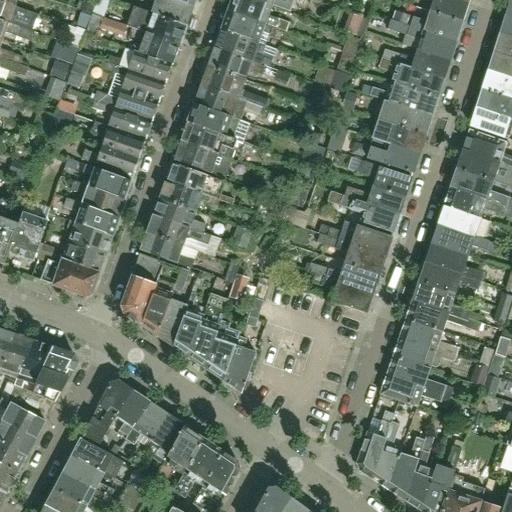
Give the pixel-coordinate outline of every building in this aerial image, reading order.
[(39,0),(0,0),(0,2),(16,8),(18,0),(23,0),(38,5),(39,0)] [(101,18),(107,0),(95,0),(93,7),(90,15),(101,18)] [(186,24),(192,9),(192,7),(171,0),(147,0),(153,2),(149,13),(186,26),(187,25),(186,24)] [(271,7),(272,6),(254,0),(230,0),(229,5),(228,4),(227,7),(228,7),(227,11),(275,28),(287,33),(289,26),(267,18),(271,7)] [(460,23),(466,4),(451,0),(422,0),(431,3),(428,13),(460,23)] [(34,22),(13,15),(16,8),(0,2),(0,21),(25,30),(30,32),(34,22)] [(80,3),(77,11),(90,15),(93,7),(80,3)] [(131,29),(179,46),(186,26),(149,13),(138,10),(131,29)] [(220,29),(219,29),(265,46),(269,35),(272,36),(275,28),(227,11),(225,16),(224,16),(223,18),(224,18),(220,29)] [(425,22),(412,18),(409,27),(455,41),(460,23),(428,13),(425,22)] [(80,14),(75,27),(85,31),(89,17),(80,14)] [(96,39),(103,19),(101,18),(90,15),(89,17),(85,31),(83,34),(96,39)] [(352,15),(347,33),(362,38),(368,20),(352,15)] [(511,17),(505,15),(499,34),(511,38),(511,17)] [(25,30),(0,21),(0,40),(4,42),(7,34),(29,42),(32,33),(30,32),(25,30)] [(448,61),(455,41),(409,27),(390,21),(387,30),(406,36),(403,47),(416,51),(448,61)] [(172,66),(179,46),(131,29),(128,39),(139,43),(135,52),(172,66)] [(265,46),(219,29),(219,30),(220,31),(216,42),(215,42),(214,44),(215,44),(214,48),(261,65),(262,65),(270,67),(276,50),(265,46)] [(83,35),(71,30),(65,45),(78,50),(83,35)] [(361,39),(348,34),(341,53),(355,58),(361,39)] [(511,38),(499,34),(493,53),(511,58),(511,38)] [(4,42),(0,40),(0,60),(27,70),(29,64),(21,62),(22,59),(1,51),(4,42)] [(76,55),(78,50),(57,43),(52,59),(72,66),(76,55)] [(261,67),(261,65),(214,48),(212,52),(211,52),(210,54),(211,55),(207,66),(206,66),(245,80),(248,70),(287,84),(290,76),(269,69),(269,68),(266,67),(265,68),(261,67)] [(172,66),(135,52),(125,49),(121,61),(109,57),(107,63),(114,66),(165,85),(172,66)] [(443,80),(448,61),(416,51),(413,59),(384,50),(381,59),(397,64),(397,65),(443,80)] [(355,58),(341,53),(335,71),(349,76),(355,58)] [(511,58),(493,53),(487,71),(511,79),(511,58)] [(72,66),(66,84),(80,89),(83,81),(85,79),(92,60),(76,55),(72,66)] [(378,68),(394,73),(390,84),(437,99),(443,80),(397,65),(397,64),(381,59),(378,68)] [(27,70),(0,60),(0,79),(4,81),(7,73),(24,79),(27,70)] [(69,66),(55,61),(49,77),(63,82),(69,66)] [(152,122),(165,85),(114,66),(112,74),(123,78),(116,99),(95,92),(92,100),(152,122)] [(202,82),(200,85),(262,108),(261,108),(265,110),(269,100),(241,90),(245,80),(206,66),(206,68),(207,68),(202,79),(201,79),(201,81),(202,82)] [(329,90),(329,91),(343,96),(349,76),(335,71),(336,72),(329,90)] [(511,79),(487,71),(481,90),(511,99),(511,79)] [(384,103),(431,118),(437,99),(390,84),(388,93),(379,91),(376,100),(384,102),(384,103)] [(262,108),(200,85),(199,90),(198,89),(197,92),(198,92),(194,104),(193,104),(231,119),(239,122),(244,110),(259,116),(261,108),(262,108)] [(363,85),(360,94),(369,97),(372,88),(363,85)] [(511,99),(481,90),(475,109),(511,120),(511,99)] [(0,91),(0,99),(13,104),(16,97),(0,91)] [(13,104),(0,99),(0,116),(8,119),(11,110),(13,104)] [(149,131),(152,122),(92,100),(89,109),(110,116),(106,127),(145,141),(149,131)] [(75,116),(77,109),(60,102),(57,110),(75,116)] [(249,125),(239,122),(231,119),(193,104),(194,104),(193,103),(192,106),(193,106),(189,117),(188,117),(187,119),(188,119),(187,122),(238,141),(242,143),(249,125)] [(425,137),(431,118),(384,103),(378,122),(425,137)] [(338,115),(337,115),(333,127),(344,130),(350,112),(340,109),(338,115)] [(511,128),(511,120),(475,109),(469,128),(508,140),(511,129),(511,128)] [(70,128),(75,116),(57,110),(54,119),(53,122),(70,128)] [(39,113),(34,128),(38,129),(49,133),(53,122),(54,119),(39,113)] [(232,160),(238,141),(187,122),(185,127),(184,127),(183,129),(185,129),(181,140),(180,140),(179,141),(232,160)] [(425,137),(378,122),(372,141),(419,155),(425,137)] [(105,138),(102,147),(139,160),(145,141),(106,127),(96,123),(92,134),(105,138)] [(326,150),(336,153),(340,155),(348,132),(344,130),(333,127),(326,150)] [(38,129),(32,147),(43,151),(49,133),(38,129)] [(511,159),(502,156),(506,145),(469,132),(462,151),(511,168),(511,159)] [(225,180),(232,160),(179,141),(179,142),(180,142),(176,153),(175,153),(174,155),(175,156),(173,161),(178,163),(225,180)] [(414,174),(419,155),(372,141),(367,160),(414,174)] [(60,158),(63,149),(50,144),(47,153),(60,158)] [(85,153),(83,162),(132,179),(139,160),(102,147),(98,158),(85,153)] [(330,172),(336,153),(326,150),(320,169),(330,172)] [(511,168),(462,151),(456,169),(494,183),(511,189),(511,168)] [(69,161),(67,166),(76,170),(78,164),(69,161)] [(405,196),(411,178),(361,161),(357,170),(376,176),(373,186),(405,196)] [(32,184),(38,167),(20,162),(15,178),(32,184)] [(205,186),(208,177),(172,164),(165,182),(218,201),(222,191),(209,186),(208,187),(205,186)] [(84,175),(92,178),(88,188),(124,201),(131,183),(87,167),(84,175)] [(511,200),(490,193),(494,183),(456,169),(449,188),(511,210),(511,200)] [(218,201),(165,182),(159,199),(195,212),(199,201),(218,208),(221,202),(218,201)] [(71,193),(85,198),(82,206),(118,219),(124,201),(88,188),(74,184),(71,193)] [(370,195),(347,187),(344,197),(399,215),(405,196),(373,186),(370,195)] [(511,210),(449,188),(443,207),(481,220),(485,210),(511,219),(511,210)] [(308,194),(296,189),(290,206),(301,210),(302,210),(308,194)] [(399,215),(344,197),(330,193),(327,202),(363,214),(361,223),(392,234),(399,215)] [(0,264),(3,266),(8,254),(17,226),(1,220),(2,216),(4,217),(10,202),(0,199),(0,264)] [(159,199),(153,217),(203,234),(206,226),(192,221),(195,212),(159,199)] [(111,237),(118,219),(82,206),(66,201),(63,209),(79,215),(75,224),(111,237)] [(490,223),(481,220),(443,207),(437,225),(484,242),(490,223)] [(17,226),(8,254),(33,263),(47,223),(21,213),(17,226)] [(203,234),(153,217),(147,234),(197,252),(215,258),(221,241),(203,234)] [(105,255),(111,237),(75,224),(75,225),(60,220),(58,226),(73,232),(69,242),(105,255)] [(391,237),(356,226),(352,236),(319,225),(317,234),(320,235),(384,257),(391,237)] [(494,246),(484,242),(437,225),(430,244),(468,257),(472,247),(491,254),(494,246)] [(245,250),(251,233),(237,228),(231,245),(245,250)] [(140,252),(190,270),(197,252),(147,234),(140,252)] [(378,276),(384,257),(320,235),(317,244),(347,254),(343,264),(378,276)] [(98,274),(105,255),(69,242),(64,254),(63,254),(61,260),(98,274)] [(54,258),(57,249),(43,244),(40,253),(54,258)] [(468,257),(430,244),(424,262),(482,283),(484,276),(464,269),(468,257)] [(61,260),(54,258),(40,253),(38,259),(47,262),(40,282),(86,298),(91,295),(98,274),(61,260)] [(140,327),(157,282),(159,275),(163,264),(139,256),(120,308),(123,315),(140,327)] [(482,283),(424,262),(418,281),(455,294),(458,285),(479,292),(482,283)] [(140,327),(157,338),(180,270),(181,268),(172,265),(171,268),(163,264),(159,275),(157,282),(140,327)] [(378,276),(343,264),(340,275),(310,265),(308,273),(313,275),(371,295),(378,276)] [(233,285),(239,268),(231,265),(225,283),(233,285)] [(173,349),(187,306),(183,305),(183,306),(178,304),(189,273),(180,270),(157,338),(173,349)] [(241,300),(248,279),(237,275),(230,296),(241,300)] [(365,314),(371,295),(313,275),(310,284),(334,291),(330,302),(365,314)] [(464,319),(467,310),(452,305),(455,294),(418,281),(411,300),(431,307),(464,319)] [(188,359),(203,317),(199,315),(198,316),(192,314),(199,296),(192,293),(189,303),(187,306),(173,349),(188,359)] [(497,310),(508,313),(511,300),(511,299),(502,297),(497,310)] [(248,318),(257,321),(263,302),(255,299),(248,318)] [(464,319),(431,307),(411,300),(405,320),(443,333),(446,322),(478,333),(481,324),(464,318),(464,319)] [(205,370),(219,329),(218,329),(208,325),(213,311),(206,309),(203,317),(188,359),(205,370)] [(506,319),(508,313),(497,310),(493,322),(504,326),(506,319)] [(221,382),(235,342),(224,338),(232,314),(224,311),(218,329),(219,329),(205,370),(221,382)] [(248,318),(245,326),(254,329),(257,321),(248,318)] [(439,342),(443,333),(405,320),(399,338),(456,358),(459,349),(439,342)] [(509,341),(509,342),(511,342),(511,332),(502,330),(502,332),(500,338),(509,341)] [(0,365),(14,336),(0,331),(0,365)] [(13,386),(32,342),(14,336),(0,365),(0,377),(1,378),(2,375),(9,377),(0,399),(1,400),(9,404),(16,388),(13,386)] [(456,358),(399,338),(392,357),(429,370),(430,367),(435,369),(436,366),(438,366),(441,358),(454,363),(456,358)] [(494,355),(504,358),(509,342),(509,341),(500,338),(499,338),(494,355)] [(239,340),(236,339),(235,342),(221,382),(241,395),(255,354),(242,349),(244,342),(239,340)] [(34,387),(50,349),(32,342),(13,386),(16,388),(21,390),(24,383),(34,387)] [(73,357),(50,349),(34,387),(31,394),(55,404),(76,364),(73,357)] [(484,349),(479,365),(488,368),(489,368),(494,352),(484,349)] [(425,382),(429,370),(392,357),(386,376),(450,398),(452,391),(425,382)] [(500,365),(491,363),(489,369),(490,369),(489,370),(487,375),(496,378),(500,365)] [(485,376),(488,368),(479,365),(478,365),(475,364),(469,384),(473,385),(483,389),(485,376)] [(419,398),(431,402),(440,405),(447,408),(450,398),(386,376),(380,395),(416,407),(419,398)] [(500,380),(496,379),(487,376),(485,376),(483,389),(482,392),(491,395),(494,396),(500,380)] [(115,418),(131,392),(117,383),(110,385),(83,436),(99,446),(115,418)] [(45,423),(55,404),(31,394),(21,390),(16,388),(9,404),(45,423)] [(126,442),(149,404),(131,392),(115,418),(124,424),(118,436),(121,438),(112,452),(117,455),(126,441),(126,442)] [(45,423),(9,404),(1,400),(0,399),(0,420),(36,440),(45,423)] [(483,417),(488,404),(478,401),(476,407),(474,414),(483,417)] [(150,442),(167,416),(149,404),(126,442),(134,447),(140,435),(150,442)] [(371,480),(390,425),(394,415),(385,412),(382,423),(372,419),(356,464),(358,472),(371,480)] [(480,428),(483,417),(474,414),(471,425),(480,428)] [(163,466),(183,427),(167,416),(150,442),(143,453),(163,466)] [(36,440),(0,420),(0,442),(27,456),(36,440)] [(391,448),(398,428),(390,425),(371,480),(388,491),(400,454),(401,451),(391,448)] [(174,469),(184,475),(203,440),(183,427),(163,466),(147,494),(158,499),(169,478),(170,477),(174,469)] [(417,438),(410,458),(400,454),(388,491),(404,502),(425,441),(417,438)] [(426,438),(425,441),(404,502),(419,511),(421,511),(434,473),(425,470),(435,441),(426,438)] [(122,462),(81,440),(72,457),(104,474),(113,479),(122,462)] [(200,493),(222,452),(203,440),(184,475),(175,493),(185,499),(191,487),(200,493)] [(27,456),(0,442),(0,463),(18,473),(27,456)] [(441,511),(455,472),(461,455),(460,455),(461,450),(452,447),(445,468),(437,465),(434,473),(421,511),(441,511)] [(223,500),(239,470),(237,462),(222,452),(200,493),(189,511),(203,511),(213,494),(223,500)] [(103,476),(104,474),(72,457),(63,473),(105,496),(110,498),(114,491),(99,483),(103,476)] [(0,485),(9,490),(18,473),(0,463),(0,485)] [(477,511),(483,494),(484,489),(464,482),(466,476),(455,472),(441,511),(477,511)] [(54,490),(87,507),(92,497),(108,506),(111,499),(110,498),(105,496),(63,473),(54,490)] [(511,511),(511,477),(502,509),(500,511),(511,511)] [(149,483),(140,478),(134,489),(143,494),(149,483)] [(134,511),(142,497),(143,494),(134,489),(127,485),(118,503),(134,511)] [(282,511),(291,500),(276,489),(268,489),(255,511),(282,511)] [(83,511),(85,510),(87,507),(54,490),(46,506),(56,511),(83,511)] [(500,511),(502,509),(487,504),(489,497),(483,494),(477,511),(500,511)] [(307,511),(291,500),(282,511),(307,511)]
